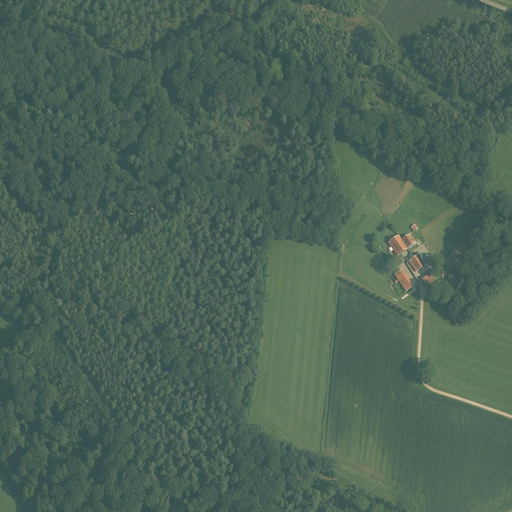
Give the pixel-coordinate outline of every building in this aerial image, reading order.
[(410,234),(402,240),(402,241),(407,249),(416,243),(410,234)] [(402,241),(402,240),(399,236),(388,243),(397,256),(407,249),(402,241)] [(422,252),(408,262),(416,272),(429,263),(422,252)] [(394,275),(406,292),(414,287),(402,270),(394,275)] [(438,278),(433,270),(421,278),(426,286),(438,278)]
